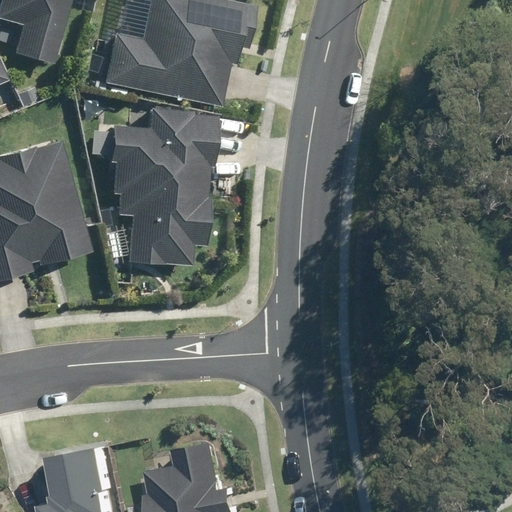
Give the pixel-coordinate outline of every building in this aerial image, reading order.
[(51,61),(66,0),(0,0),(0,16),(21,21),(14,52),(51,61)] [(251,3),(235,0),(146,0),(139,36),(117,31),(106,81),(216,105),(228,52),(240,55),(251,3)] [(118,213),(126,213),(125,260),(189,262),(189,242),(200,243),(203,162),(210,162),(211,110),(148,109),(147,126),(108,125),(107,156),(111,156),(110,194),(118,194),(118,213)] [(0,274),(33,265),(30,255),(41,252),(45,263),(92,249),(59,138),(0,155),(0,274)] [(235,511),(231,484),(220,486),(212,438),(178,444),(181,463),(149,469),(153,491),(146,493),(148,511),(235,511)] [(62,500),(49,502),(51,511),(119,511),(108,443),(53,453),(62,500)]
